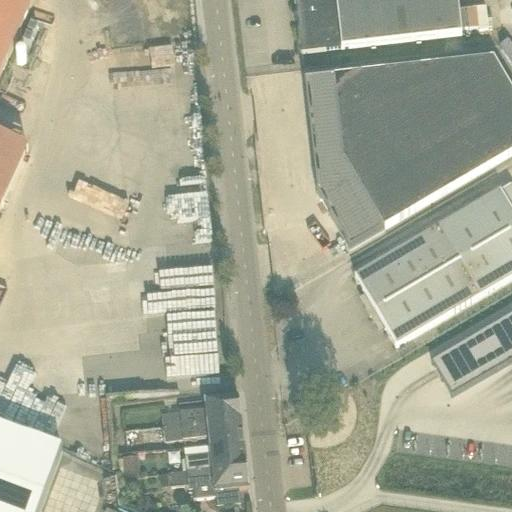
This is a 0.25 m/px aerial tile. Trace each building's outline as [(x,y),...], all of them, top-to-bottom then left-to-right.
[(0,0),(0,79),(31,10),(23,6),(26,0),(0,0)] [(294,0),(301,55),(462,37),(457,0),(294,0)] [(463,9),(465,33),(488,31),(487,8),(463,9)] [(511,93),(493,61),(354,77),(334,79),(343,164),(345,164),(384,232),(511,156),(511,93)] [(103,174),(63,166),(55,201),(114,214),(118,197),(124,198),(131,168),(105,162),(103,174)] [(355,280),(396,350),(468,307),(511,281),(511,214),(501,195),(441,230),(355,280)] [(212,246),(147,249),(150,293),(131,294),(135,361),(183,359),(184,386),(219,384),(212,246)] [(511,318),(431,366),(444,387),(452,400),(511,364),(511,318)] [(241,423),(238,400),(205,404),(206,413),(163,418),(165,432),(241,423)] [(243,445),(241,423),(165,432),(166,446),(209,441),(210,449),(243,445)] [(0,511),(40,511),(62,454),(0,431),(0,511)] [(187,474),(246,468),(243,445),(210,449),(184,452),(187,474)] [(140,479),(139,460),(123,461),(125,480),(140,479)] [(187,474),(169,476),(171,490),(214,486),(217,510),(241,507),(239,492),(248,491),(246,468),(187,474)] [(141,484),(127,481),(125,492),(138,495),(141,484)]
